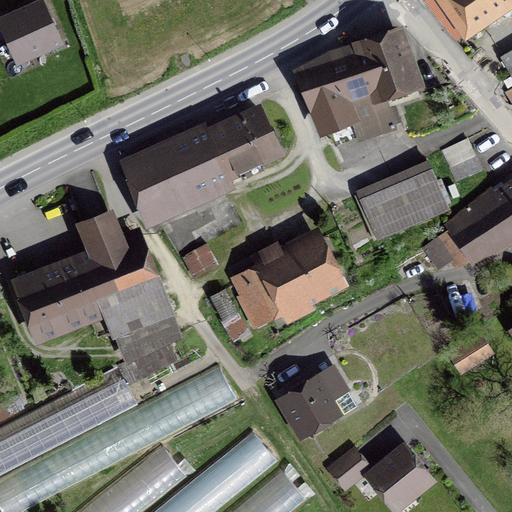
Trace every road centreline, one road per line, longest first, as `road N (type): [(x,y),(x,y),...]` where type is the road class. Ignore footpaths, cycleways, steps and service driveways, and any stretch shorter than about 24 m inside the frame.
road 1 (secondary): [(0,188),(241,69),(353,0)]
road 2 (residential): [(511,130),(397,0)]
road 3 (residential): [(408,416),(485,511)]
